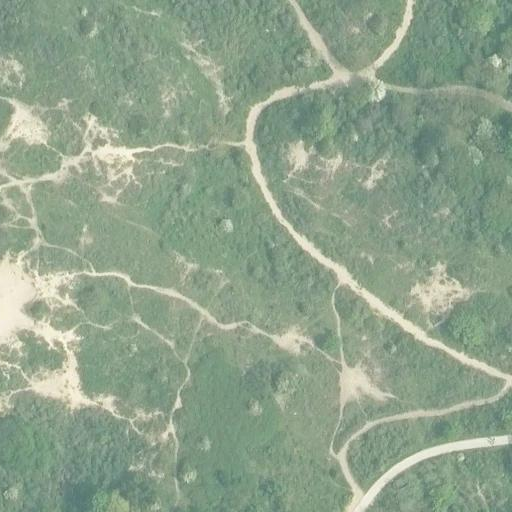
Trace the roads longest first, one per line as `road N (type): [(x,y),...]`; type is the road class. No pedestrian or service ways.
road 1 (unknown): [(511,96),(410,75),(354,78),(287,0)]
road 2 (unknown): [(340,511),(356,490),(339,455),(367,425),(446,412),(501,396),(511,384)]
